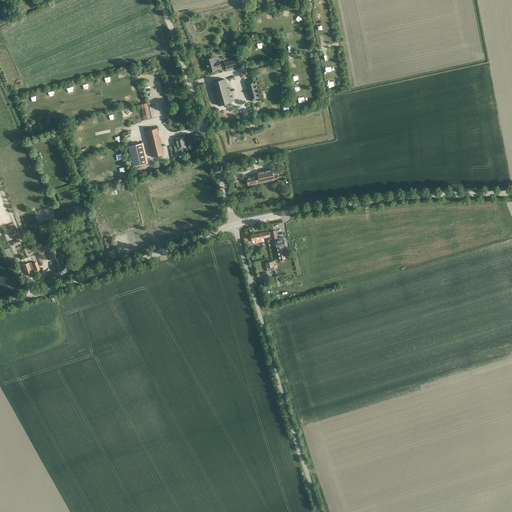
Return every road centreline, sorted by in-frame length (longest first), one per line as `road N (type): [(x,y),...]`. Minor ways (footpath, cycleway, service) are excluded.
road 1 (unclassified): [(318,511),(233,224)]
road 2 (unclassified): [(233,224),(406,197),(511,193)]
road 3 (unclassified): [(0,305),(233,224)]
road 4 (unclassified): [(233,224),(161,0)]
